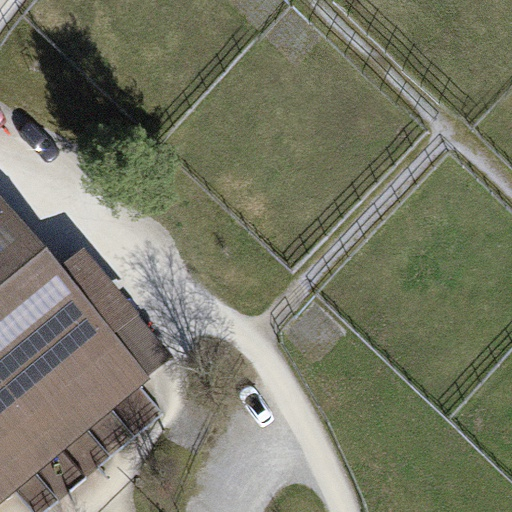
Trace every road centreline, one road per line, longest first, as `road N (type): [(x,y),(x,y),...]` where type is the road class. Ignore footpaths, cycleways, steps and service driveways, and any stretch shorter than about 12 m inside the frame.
road 1 (track): [(341,511),(290,399),(249,343),(0,184)]
road 2 (unknown): [(249,343),(450,134)]
road 3 (unknown): [(311,0),(511,193)]
